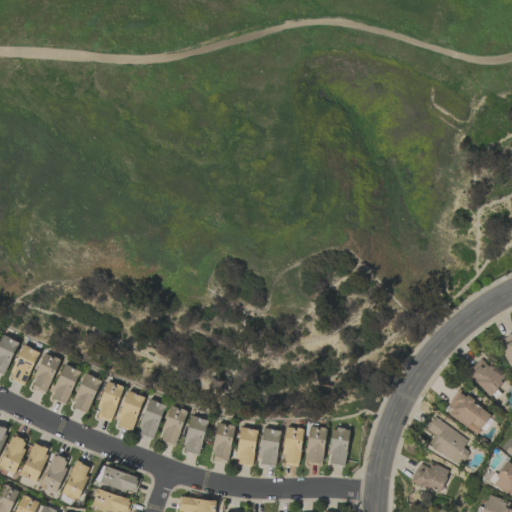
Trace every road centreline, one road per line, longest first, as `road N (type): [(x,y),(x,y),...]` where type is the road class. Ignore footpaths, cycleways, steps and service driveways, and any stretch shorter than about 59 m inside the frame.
road 1 (residential): [(0,400),(171,474),(263,492),(377,492)]
road 2 (residential): [(511,289),(420,374),(390,431),(376,511)]
